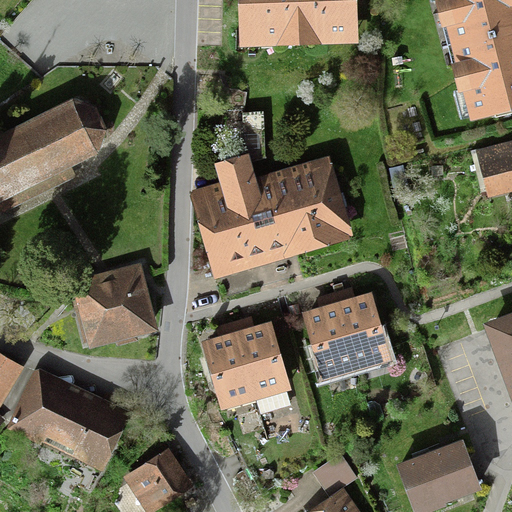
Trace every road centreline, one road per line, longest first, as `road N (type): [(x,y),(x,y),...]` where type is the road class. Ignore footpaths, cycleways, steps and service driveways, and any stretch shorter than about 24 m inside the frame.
road 1 (residential): [(186,0),(179,266),(166,394)]
road 2 (residential): [(166,394),(0,341)]
road 3 (residential): [(166,394),(230,511)]
